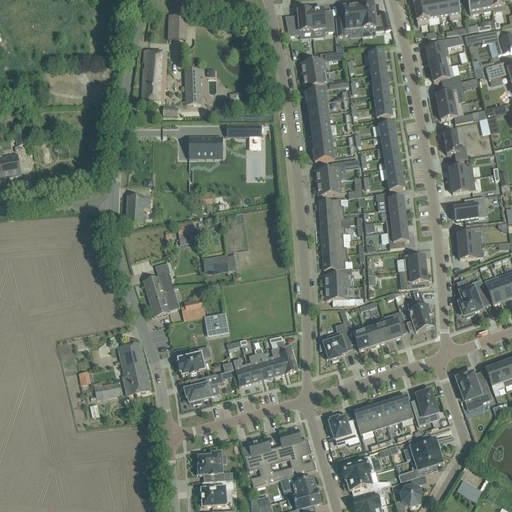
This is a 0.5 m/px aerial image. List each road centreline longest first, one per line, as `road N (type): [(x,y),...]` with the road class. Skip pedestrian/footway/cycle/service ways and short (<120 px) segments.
road 1 (residential): [(267,0),(301,228),(306,401)]
road 2 (residential): [(446,355),(420,118),(393,0)]
road 3 (tertiary): [(167,438),(159,377),(116,254),(113,204)]
road 4 (tertiary): [(113,204),(139,0)]
road 5 (residential): [(437,360),(465,446),(431,511)]
road 6 (residential): [(167,438),(306,401)]
road 7 (residential): [(306,401),(437,360)]
